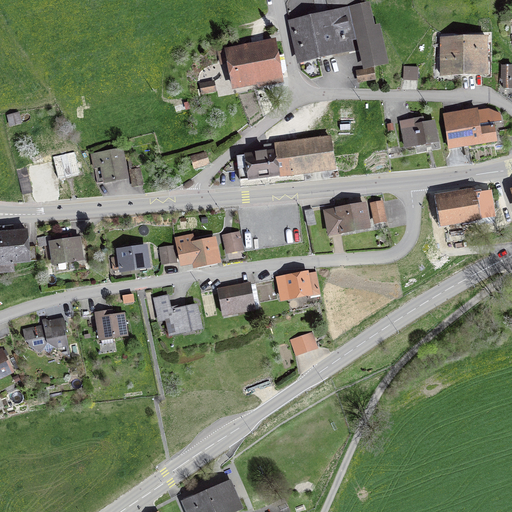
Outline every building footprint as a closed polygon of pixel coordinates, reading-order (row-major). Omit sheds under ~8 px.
[(290,0),(287,5),(292,23),(303,64),(365,52),(354,8),(366,5),(365,0),(290,0)] [(365,52),(370,71),(395,65),(385,23),(380,24),(375,3),(366,5),(354,8),(365,52)] [(443,38),(444,76),(496,74),(495,36),(443,38)] [(283,40),(231,51),(240,92),(292,81),(283,40)] [(407,68),(407,81),(421,81),(421,68),(407,68)] [(381,70),(361,74),(363,85),(383,82),(381,70)] [(218,83),(203,85),(205,97),(220,94),(218,83)] [(464,114),(445,117),(449,148),(496,140),(494,125),(491,125),(491,123),(491,118),(499,117),(500,122),(501,122),(500,114),(489,109),(464,113),(464,114)] [(12,117),(14,127),(26,124),(24,115),(12,117)] [(412,120),(401,122),(405,147),(437,141),(434,122),(413,126),(412,120)] [(289,178),(339,170),(334,137),(284,145),(285,150),(289,178)] [(56,156),(63,184),(93,177),(86,148),(56,156)] [(107,170),(111,185),(136,179),(134,171),(129,150),(97,158),(100,171),(107,170)] [(253,157),(239,159),(243,182),(258,179),(258,182),(289,178),(285,150),(253,155),(253,157)] [(211,153),(195,159),(200,172),(216,167),(211,153)] [(136,179),(138,188),(145,186),(141,169),(134,171),(136,179)] [(21,179),(25,193),(33,190),(28,177),(21,179)] [(490,192),(439,201),(442,224),(494,215),(490,192)] [(380,226),(392,223),(386,201),(374,205),(380,226)] [(374,205),(330,213),(335,239),(381,231),(380,226),(374,205)] [(307,212),(310,227),(319,225),(316,211),(307,212)] [(20,235),(23,266),(41,264),(38,233),(20,235)] [(226,237),(230,254),(248,251),(244,233),(226,237)] [(0,236),(0,267),(23,266),(20,235),(0,236)] [(198,236),(181,240),(187,268),(199,265),(200,270),(228,264),(222,238),(200,243),(198,236)] [(56,244),(59,267),(90,262),(87,239),(56,244)] [(124,252),(128,276),(158,271),(153,247),(124,252)] [(162,250),(164,266),(181,264),(178,247),(162,250)] [(282,279),(287,303),(326,295),(321,271),(282,279)] [(225,290),(230,318),(265,311),(259,283),(225,290)] [(174,296),(157,301),(163,323),(172,321),(177,339),(213,329),(206,304),(179,312),(174,296)] [(101,315),(106,343),(134,337),(130,315),(118,318),(117,312),(101,315)] [(47,328),(28,332),(33,357),(58,351),(59,358),(76,354),(69,319),(46,324),(47,328)] [(295,342),(302,357),(323,348),(316,332),(295,342)] [(0,351),(0,382),(17,373),(4,349),(0,351)] [(236,481),(186,503),(190,511),(242,511),(249,509),(236,481)]
